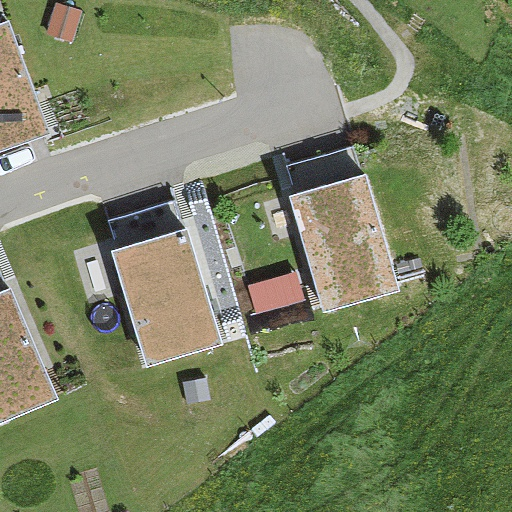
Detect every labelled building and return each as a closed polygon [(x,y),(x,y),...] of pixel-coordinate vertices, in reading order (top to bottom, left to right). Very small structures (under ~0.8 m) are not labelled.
[(72,45),(82,11),(56,3),(46,37),(72,45)] [(0,27),(0,153),(50,135),(10,24),(0,27)] [(291,167),(299,195),(360,176),(351,148),(291,167)] [(299,195),(290,198),(324,313),(400,292),(366,176),(360,176),(299,195)] [(111,223),(119,251),(181,231),(172,203),(111,223)] [(119,251),(113,252),(148,364),(222,341),(187,230),(181,231),(119,251)] [(304,301),(295,272),(247,287),(256,316),(304,301)] [(0,293),(0,421),(56,398),(11,289),(3,293),(0,293)] [(211,399),(208,376),(183,380),(186,402),(211,399)]
